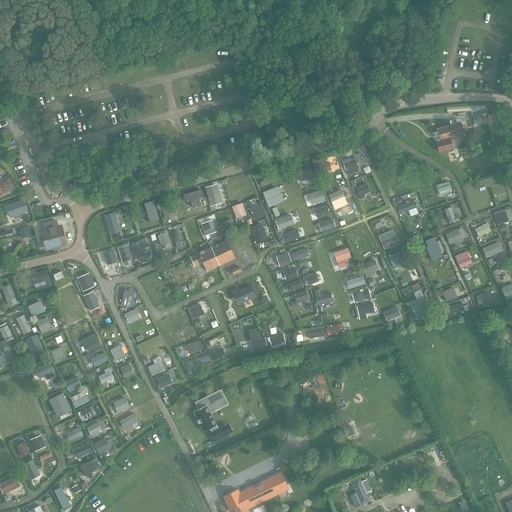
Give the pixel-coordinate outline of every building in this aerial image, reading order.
[(487,108),(471,113),(473,120),(474,125),(482,122),(481,117),(489,115),(487,108)] [(450,137),(465,132),(462,123),(439,130),(443,140),(436,142),(439,152),(453,147),(450,137)] [(333,156),(327,158),(332,169),(338,167),(333,156)] [(346,170),(357,165),(353,156),(342,160),(346,170)] [(328,162),(313,167),(316,175),(331,170),(328,162)] [(308,163),(295,168),(301,182),(314,177),(308,163)] [(440,195),(451,192),(448,182),(437,186),(440,195)] [(363,194),(369,192),(366,184),(356,189),(360,199),(365,197),(363,194)] [(211,205),(220,202),(215,186),(207,188),(211,205)] [(278,186),(263,192),(269,207),(284,201),(278,186)] [(423,200),(433,197),(430,187),(420,190),(423,200)] [(193,192),(199,209),(208,206),(202,189),(193,192)] [(332,203),(344,198),(340,190),(328,196),(332,203)] [(322,202),(325,201),(321,191),(308,196),(311,205),(322,201),(322,202)] [(8,204),(12,217),(23,213),(19,201),(8,204)] [(400,213),(415,208),(413,201),(398,207),(400,213)] [(165,218),(175,215),(171,203),(164,206),(163,204),(161,205),(165,218)] [(236,218),(246,215),(242,203),(232,207),(236,218)] [(336,209),(341,221),(355,215),(349,203),(336,209)] [(152,222),(159,220),(155,206),(148,208),(152,222)] [(257,206),(249,209),(254,220),(263,216),(262,212),(259,213),(257,206)] [(317,217),(329,214),(326,206),(314,210),(317,217)] [(458,216),(454,218),(451,208),(445,210),(449,224),(460,220),(458,216)] [(498,225),(508,222),(505,210),(494,213),(498,225)] [(114,213),(105,216),(110,233),(117,231),(114,223),(117,222),(114,213)] [(279,229),(294,223),(291,215),(276,221),(279,229)] [(58,225),(56,219),(42,223),(44,229),(40,230),(45,251),(53,249),(54,251),(62,249),(61,247),(67,246),(62,224),(58,225)] [(100,239),(107,236),(101,219),(94,221),(100,239)] [(335,227),(332,219),(319,223),(321,232),(335,227)] [(205,223),(201,224),(203,231),(205,235),(216,231),(212,220),(205,223)] [(28,224),(19,227),(22,237),(31,235),(28,224)] [(261,224),(251,228),(257,243),(266,239),(261,224)] [(478,236),(490,231),(487,224),(475,229),(478,236)] [(12,229),(0,231),(0,237),(13,235),(12,229)] [(285,243),(299,237),(296,230),(282,235),(285,243)] [(450,244),(461,239),(457,230),(446,234),(450,244)] [(184,241),(181,242),(178,232),(172,234),(177,248),(186,245),(184,241)] [(384,248),(398,243),(394,235),(381,241),(384,248)] [(207,271),(235,259),(226,240),(189,256),(194,267),(202,264),(207,271)] [(137,258),(144,255),(140,241),(132,244),(137,258)] [(486,257),(501,251),(497,243),(483,249),(486,257)] [(367,244),(355,250),(359,259),(372,253),(367,244)] [(130,259),(126,246),(119,248),(123,262),(130,259)] [(294,261),(308,256),(306,248),(291,254),(294,261)] [(337,262),(350,257),(347,249),(334,253),(337,262)] [(104,253),(107,265),(117,262),(113,250),(104,253)] [(393,265),(403,260),(400,252),(389,257),(393,265)] [(280,266),(292,262),(288,253),(277,257),(280,266)] [(460,268),(471,263),(468,256),(457,261),(460,268)] [(375,266),(376,266),(374,261),(363,266),(368,277),(373,274),(372,270),(376,268),(375,266)] [(231,269),(233,275),(242,272),(239,266),(231,269)] [(286,279),(297,276),(295,268),(283,271),(286,279)] [(30,275),(35,291),(51,286),(46,269),(30,275)] [(64,277),(61,271),(53,275),(56,281),(64,277)] [(318,282),(315,273),(303,277),(304,279),(306,278),(309,285),(318,282)] [(88,274),(77,278),(83,291),(93,286),(88,274)] [(349,289),(365,284),(363,276),(347,281),(349,289)] [(293,291),(303,287),(300,279),(285,285),(288,291),(292,288),(293,291)] [(511,283),(502,288),(506,300),(511,297),(511,283)] [(16,302),(10,286),(2,289),(8,305),(16,302)] [(446,301),(456,298),(452,288),(442,292),(446,301)] [(297,303),(308,299),(305,290),(294,295),(297,303)] [(356,302),(371,298),(368,290),(353,294),(356,302)] [(88,307),(97,303),(92,292),(83,296),(88,307)] [(121,305),(132,307),(134,294),(124,292),(121,305)] [(331,293),(315,297),(317,306),(333,302),(331,293)] [(478,305),(490,301),(487,293),(476,297),(478,305)] [(413,313),(428,306),(423,297),(409,304),(413,313)] [(32,316),(43,311),(39,302),(28,307),(32,316)] [(448,314),(464,309),(461,303),(446,308),(448,314)] [(193,319),(204,314),(199,304),(189,309),(193,319)] [(359,315),(375,312),(373,304),(357,307),(359,315)] [(387,321),(400,315),(396,307),(384,313),(387,321)] [(129,322),(140,318),(136,310),(125,315),(129,322)] [(174,316),(178,325),(191,320),(187,311),(174,316)] [(24,334),(31,330),(24,315),(16,318),(24,334)] [(41,333),(48,330),(47,328),(51,326),(46,318),(41,320),(40,319),(36,321),(41,333)] [(13,339),(6,323),(0,326),(0,329),(6,342),(13,339)] [(328,335),(344,331),(342,324),(326,328),(328,335)] [(178,332),(183,342),(199,335),(194,325),(178,332)] [(309,338),(325,335),(323,327),(308,330),(309,338)] [(271,346),(285,342),(283,334),(269,337),(271,346)] [(31,353),(42,348),(36,335),(25,340),(31,353)] [(254,349),(266,347),(264,337),(252,339),(254,349)] [(89,352),(100,347),(95,338),(84,343),(89,352)] [(201,339),(187,344),(190,353),(204,348),(201,339)] [(115,360),(125,356),(120,345),(110,350),(115,360)] [(214,361),(225,355),(221,347),(209,353),(214,361)] [(59,359),(64,357),(60,348),(50,352),(55,363),(60,360),(59,359)] [(95,367),(107,360),(103,353),(91,360),(95,367)] [(201,364),(210,360),(207,354),(198,358),(201,364)] [(160,372),(165,369),(162,361),(151,366),(156,376),(161,374),(160,372)] [(40,378),(54,371),(50,362),(35,369),(40,378)] [(124,378),(133,373),(129,363),(120,368),(124,378)] [(113,378),(109,368),(104,370),(106,373),(99,376),(102,384),(113,378)] [(160,388),(171,383),(168,375),(156,379),(160,388)] [(69,392),(80,386),(75,377),(64,382),(69,392)] [(74,405),(87,399),(83,392),(71,398),(74,405)] [(218,430),(207,408),(218,402),(214,394),(196,403),(199,409),(198,409),(194,411),(204,432),(211,428),(213,433),(218,430)] [(63,395),(50,401),(57,418),(71,411),(63,395)] [(118,412),(129,407),(125,398),(114,403),(118,412)] [(82,416),(84,419),(94,415),(91,407),(78,413),(80,417),(82,416)] [(124,428),(137,420),(134,413),(120,421),(124,428)] [(373,417),(363,420),(369,440),(379,437),(373,417)] [(96,433),(102,430),(98,422),(87,428),(92,438),(97,435),(96,433)] [(70,441),(82,435),(79,428),(66,434),(70,441)] [(35,451),(45,446),(40,435),(30,440),(35,451)] [(100,454),(110,448),(105,438),(94,443),(100,454)] [(21,457),(30,453),(25,442),(17,446),(21,457)] [(78,458),(92,450),(88,443),(74,450),(78,458)] [(45,468),(57,463),(53,451),(40,456),(45,468)] [(86,474),(100,468),(96,459),(81,466),(86,474)] [(30,479),(39,474),(32,460),(24,464),(30,479)] [(238,489),(223,496),(230,510),(233,508),(235,511),(248,511),(263,505),(262,502),(289,489),(281,472),(245,490),(239,492),(238,489)] [(0,482),(0,485),(3,493),(21,485),(17,475),(0,482)] [(351,482),(361,505),(370,501),(360,478),(351,482)] [(78,486),(73,489),(76,494),(81,491),(78,486)]
